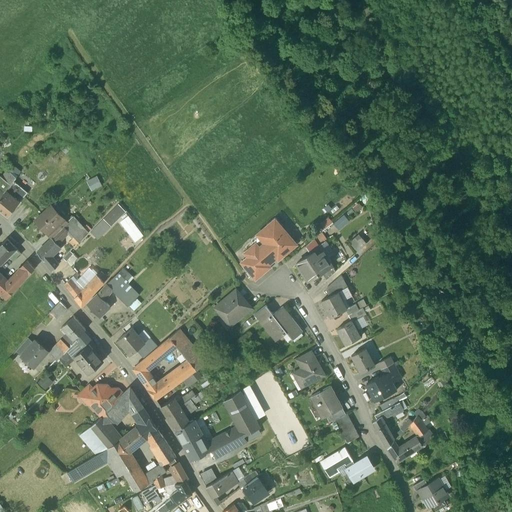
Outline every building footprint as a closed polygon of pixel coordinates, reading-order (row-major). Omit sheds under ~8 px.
[(29,98),(24,104),(33,111),(37,105),(29,98)] [(7,170),(1,177),(0,175),(0,189),(4,193),(14,181),(16,178),(7,170)] [(93,191),(103,186),(99,175),(88,180),(93,191)] [(0,197),(0,209),(8,216),(27,193),(14,181),(0,197)] [(91,231),(99,240),(128,211),(120,203),(91,231)] [(51,205),(35,220),(47,233),(59,222),(63,218),(51,205)] [(129,214),(121,221),(137,242),(145,235),(129,214)] [(340,215),(331,223),(335,227),(344,220),(340,215)] [(67,222),(63,225),(69,231),(69,232),(74,237),(71,240),(76,246),(88,233),(73,217),(67,222)] [(275,220),(262,231),(267,236),(266,243),(259,249),(255,245),(245,254),(252,262),(253,263),(259,257),(268,268),(269,267),(267,265),(276,257),(278,259),(295,244),(275,220)] [(59,222),(47,233),(51,238),(63,227),(63,226),(59,222)] [(63,227),(51,238),(57,244),(61,240),(69,232),(69,231),(63,225),(63,226),(63,227)] [(368,228),(362,234),(368,241),(375,234),(368,228)] [(320,232),(314,238),(318,245),(325,240),(320,232)] [(360,233),(350,241),(359,250),(368,242),(360,233)] [(51,238),(37,252),(44,261),(59,247),(57,244),(51,238)] [(314,238),(304,246),(309,254),(313,252),(319,247),(318,245),(314,238)] [(17,249),(7,239),(0,246),(4,249),(0,253),(0,264),(1,265),(17,249)] [(76,246),(71,240),(68,243),(69,243),(63,250),(67,255),(76,246)] [(318,245),(319,247),(322,251),(327,258),(334,253),(325,240),(318,245)] [(368,249),(360,256),(363,260),(371,252),(368,249)] [(309,254),(296,263),(302,273),(303,272),(306,278),(307,279),(316,273),(316,274),(331,264),(327,258),(322,251),(315,256),(313,252),(309,254)] [(259,257),(253,263),(252,262),(246,268),(255,279),(268,268),(259,257)] [(20,267),(8,280),(17,288),(34,269),(27,261),(21,268),(20,267)] [(0,264),(0,291),(7,298),(17,288),(8,280),(0,272),(0,266),(1,265),(0,264)] [(123,268),(116,275),(126,285),(127,284),(133,278),(123,268)] [(101,272),(98,276),(104,282),(107,278),(101,272)] [(324,288),(329,296),(337,291),(347,286),(340,274),(324,288)] [(126,285),(116,275),(112,278),(122,290),(128,285),(127,284),(126,285)] [(98,276),(80,295),(79,294),(75,298),(82,306),(104,282),(98,276)] [(77,286),(71,278),(64,285),(70,292),(77,286)] [(112,278),(107,283),(98,294),(104,301),(106,299),(104,297),(106,295),(111,289),(116,295),(117,295),(122,290),(112,278)] [(122,290),(117,295),(127,306),(138,295),(128,285),(122,290)] [(347,286),(337,291),(346,308),(355,303),(356,303),(347,286)] [(251,308),(236,290),(214,308),(223,318),(226,315),(233,324),(251,308)] [(329,296),(321,300),(330,317),(344,309),(346,308),(337,291),(329,296)] [(104,301),(98,294),(87,304),(99,316),(110,306),(104,301)] [(355,303),(358,309),(362,307),(366,305),(363,299),(356,303),(355,303)] [(59,302),(49,314),(57,320),(67,310),(59,302)] [(346,308),(344,309),(347,314),(358,309),(355,303),(346,308)] [(266,305),(254,314),(260,322),(272,313),(266,305)] [(283,306),(273,314),(272,313),(260,322),(274,340),(287,329),(294,338),(303,331),(283,306)] [(365,313),(362,307),(358,309),(347,314),(351,321),(351,320),(365,313)] [(74,316),(62,327),(67,334),(72,340),(75,338),(83,331),(85,329),(74,316)] [(351,321),(336,329),(345,345),(360,336),(351,320),(351,321)] [(132,328),(118,340),(131,355),(136,350),(144,343),(144,342),(132,328)] [(206,363),(179,329),(170,337),(176,344),(188,360),(197,370),(206,363)] [(96,346),(83,331),(75,338),(76,339),(74,341),(82,350),(89,344),(93,349),(96,346)] [(72,340),(67,334),(62,340),(69,346),(74,341),(76,339),(75,338),(72,340)] [(144,343),(136,350),(143,359),(158,347),(150,337),(144,342),(144,343)] [(170,337),(163,343),(168,350),(176,344),(170,337)] [(28,338),(16,351),(21,356),(33,342),(28,338)] [(33,342),(21,356),(34,367),(48,351),(35,340),(33,342)] [(62,340),(51,353),(58,359),(69,346),(62,340)] [(72,358),(82,350),(74,341),(69,346),(58,359),(65,367),(74,360),(72,358)] [(143,359),(133,368),(148,389),(157,383),(147,369),(168,350),(163,343),(158,347),(143,359)] [(72,358),(74,360),(87,375),(103,361),(93,349),(89,344),(82,350),(72,358)] [(188,360),(176,344),(168,350),(180,366),(188,360)] [(364,348),(351,355),(360,372),(373,365),(364,348)] [(311,351),(297,359),(305,374),(297,379),(301,387),(324,374),(311,351)] [(418,354),(408,361),(412,368),(423,360),(418,354)] [(378,362),(381,368),(394,361),(390,355),(378,362)] [(180,366),(172,371),(179,381),(180,382),(197,370),(188,360),(180,366)] [(381,368),(380,369),(383,374),(397,367),(395,364),(394,361),(381,368)] [(397,367),(383,374),(364,384),(373,401),(397,389),(393,381),(401,376),(397,367)] [(157,383),(148,389),(155,399),(179,381),(172,371),(157,383)] [(46,388),(54,380),(48,374),(40,382),(46,388)] [(88,384),(79,392),(79,396),(84,398),(86,396),(85,395),(92,389),(88,384)] [(92,389),(85,395),(86,396),(90,401),(90,405),(101,417),(104,413),(106,412),(122,396),(123,394),(118,389),(115,388),(112,391),(109,390),(107,388),(107,385),(97,384),(92,389)] [(249,384),(240,390),(254,417),(256,419),(265,414),(249,384)] [(330,385),(310,396),(322,418),(342,407),(339,401),(338,401),(334,394),(334,393),(330,385)] [(123,394),(122,396),(106,412),(104,413),(101,417),(91,426),(108,447),(120,439),(109,426),(129,405),(141,424),(143,422),(141,419),(147,414),(130,387),(123,394)] [(215,403),(204,389),(195,395),(194,396),(197,399),(200,397),(201,399),(208,408),(215,403)] [(240,390),(224,400),(238,426),(254,417),(240,390)] [(191,391),(184,396),(186,398),(188,397),(189,399),(194,396),(195,395),(191,391)] [(184,396),(176,402),(179,406),(187,400),(186,398),(184,396)] [(194,396),(189,399),(193,404),(194,405),(201,399),(200,397),(197,399),(194,396)] [(173,398),(160,406),(166,415),(179,406),(176,402),(173,398)] [(392,398),(378,405),(381,411),(395,403),(392,398)] [(187,400),(179,406),(181,410),(188,406),(189,407),(193,404),(189,399),(187,400)] [(381,411),(374,415),(377,419),(373,422),(383,440),(388,448),(393,440),(381,419),(393,413),(395,414),(402,410),(402,408),(398,402),(396,403),(381,411)] [(181,410),(179,406),(166,415),(176,430),(189,422),(181,410)] [(147,414),(141,419),(143,422),(141,424),(137,427),(146,438),(149,435),(157,428),(147,414)] [(335,419),(339,429),(351,423),(346,414),(335,419)] [(414,434),(398,445),(393,440),(388,448),(397,461),(429,435),(420,419),(417,414),(412,420),(407,424),(414,434)] [(238,426),(205,443),(209,451),(211,450),(215,458),(255,436),(252,431),(260,427),(256,419),(254,417),(238,426)] [(407,424),(412,420),(407,417),(405,419),(404,419),(399,428),(402,430),(407,424)] [(189,422),(176,430),(191,460),(209,451),(205,443),(193,420),(189,422)] [(351,423),(339,429),(347,443),(358,436),(351,423)] [(108,447),(91,426),(80,436),(97,455),(102,451),(108,447)] [(137,427),(120,439),(128,451),(134,447),(146,438),(137,427)] [(176,457),(157,428),(149,435),(153,442),(151,446),(162,464),(163,465),(173,458),(176,457)] [(108,447),(102,451),(102,452),(107,460),(109,463),(128,451),(120,439),(108,447)] [(345,447),(321,461),(330,477),(339,471),(338,468),(344,464),(347,468),(347,469),(353,480),(373,468),(367,456),(353,464),(351,460),(353,459),(345,447)] [(128,451),(109,463),(112,469),(120,465),(132,458),(128,451)] [(97,455),(76,467),(82,476),(107,460),(102,452),(97,455)] [(132,458),(120,465),(124,473),(135,491),(148,484),(144,478),(132,458)] [(175,462),(173,458),(163,465),(166,470),(169,469),(168,467),(175,462)] [(149,473),(157,468),(153,462),(145,467),(148,473),(149,473)] [(188,479),(179,463),(171,467),(176,476),(163,481),(165,486),(174,484),(180,483),(185,480),(188,479)] [(162,464),(157,468),(149,473),(150,475),(144,478),(148,484),(154,481),(153,479),(160,475),(166,471),(166,470),(163,465),(162,464)] [(120,465),(112,469),(117,477),(124,473),(120,465)] [(76,467),(68,472),(73,481),(82,476),(76,467)] [(232,471),(238,482),(243,478),(244,477),(238,467),(232,471)] [(224,487),(226,490),(237,483),(238,482),(232,471),(230,472),(235,480),(224,487)] [(244,477),(243,478),(247,483),(257,476),(254,471),(244,477)] [(219,479),(224,487),(235,480),(230,472),(219,479)] [(160,475),(153,479),(154,481),(155,483),(162,480),(160,475)] [(257,476),(243,486),(246,490),(249,493),(248,494),(254,501),(268,491),(257,476)] [(427,483),(418,489),(418,490),(428,506),(430,505),(443,497),(445,496),(442,491),(445,489),(438,477),(427,483)] [(219,478),(206,487),(213,498),(216,496),(226,490),(224,487),(219,479),(219,478)] [(243,478),(238,482),(237,483),(240,488),(247,483),(243,478)] [(424,478),(413,485),(416,491),(418,490),(418,489),(427,483),(424,478)] [(162,480),(155,483),(157,489),(165,486),(163,481),(162,480)] [(180,483),(174,484),(177,490),(169,496),(170,497),(164,501),(165,503),(170,509),(170,510),(178,503),(178,504),(192,494),(185,480),(180,483)] [(157,489),(155,485),(141,492),(148,503),(158,496),(155,491),(157,489)] [(443,497),(430,505),(434,511),(447,503),(443,497)] [(271,511),(268,501),(260,505),(263,511),(271,511)]
